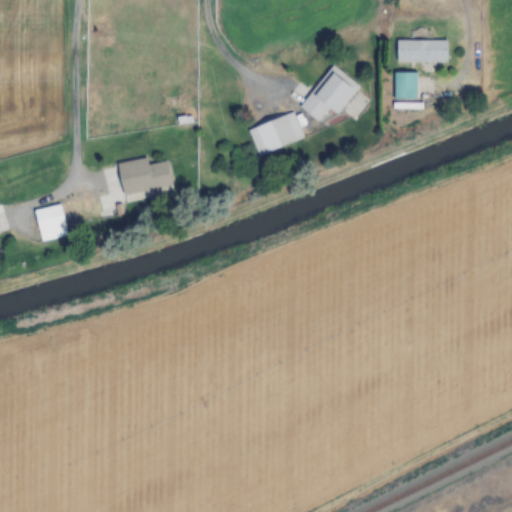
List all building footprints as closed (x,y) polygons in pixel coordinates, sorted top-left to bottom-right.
[(447,40),(396,40),(396,63),(447,63),(447,40)] [(329,109),(337,115),(359,86),(332,65),(299,107),(319,122),(329,109)] [(416,72),(394,72),(394,101),(416,101),(416,72)] [(303,140),(293,113),(247,129),(257,156),(303,140)] [(118,162),(123,193),(172,185),(167,160),(148,164),(147,157),(118,162)] [(40,241),(67,235),(61,203),(33,209),(40,241)]
